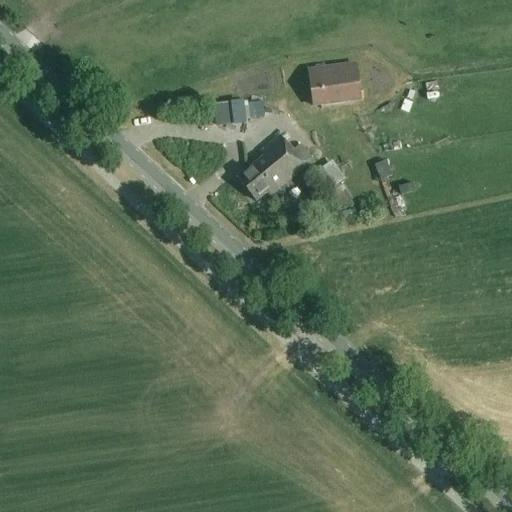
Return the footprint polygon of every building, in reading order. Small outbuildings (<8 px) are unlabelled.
[(360,102),(355,67),(309,73),(314,108),(360,102)] [(250,103),(222,103),(221,122),(250,122),(250,103)] [(263,161),(237,183),(256,205),(265,197),(269,201),(312,163),(299,149),(292,154),(279,139),(259,156),(263,161)] [(326,196),(352,180),(339,159),(313,175),(326,196)] [(375,167),(380,183),(392,178),(386,163),(375,167)]
